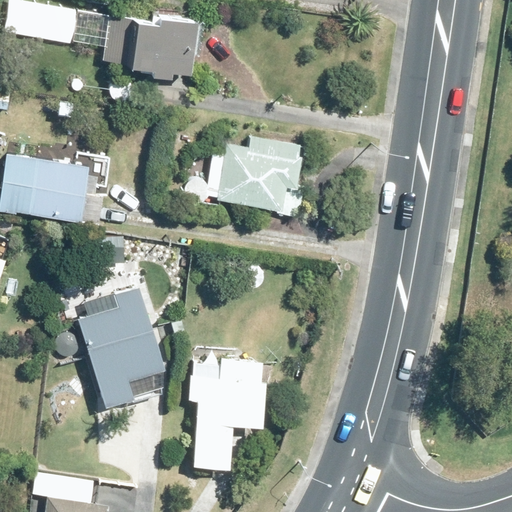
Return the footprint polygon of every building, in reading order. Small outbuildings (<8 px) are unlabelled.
[(107,3),(100,53),(149,58),(149,62),(168,65),(169,59),(188,61),(196,9),(157,4),(157,10),(107,3)] [(0,87),(0,103),(8,105),(9,88),(0,87)] [(99,115),(97,130),(117,133),(119,118),(99,115)] [(216,195),(275,204),(275,208),(299,211),(304,179),(297,178),(301,150),(296,149),(298,137),(249,129),(248,139),(225,136),(224,139),(213,137),(205,190),(216,191),(216,195)] [(4,146),(0,175),(0,204),(15,207),(16,204),(97,216),(101,186),(83,184),(87,158),(4,146)] [(75,312),(102,397),(131,388),(125,369),(161,358),(136,279),(113,286),(117,299),(75,312)] [(189,368),(187,392),(195,393),(191,459),(228,462),(231,417),(261,419),(264,374),(258,373),(259,351),(219,348),(218,356),(191,354),(191,368),(189,368)] [(89,498),(91,475),(33,467),(31,489),(45,492),(42,511),(104,511),(106,500),(89,498)]
